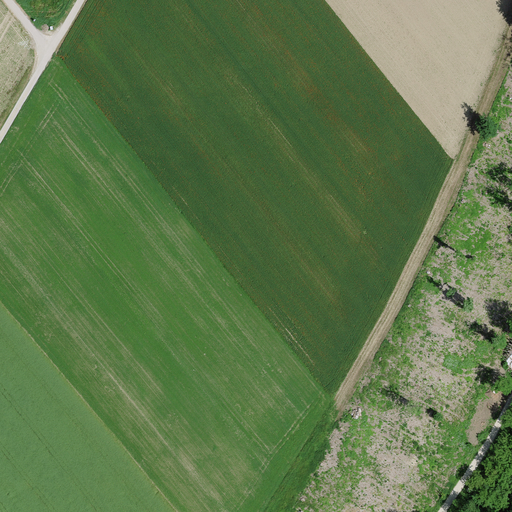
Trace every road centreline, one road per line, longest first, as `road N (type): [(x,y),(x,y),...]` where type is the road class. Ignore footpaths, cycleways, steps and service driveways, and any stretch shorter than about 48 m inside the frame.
road 1 (track): [(76,0),(0,130)]
road 2 (track): [(434,511),(511,405)]
